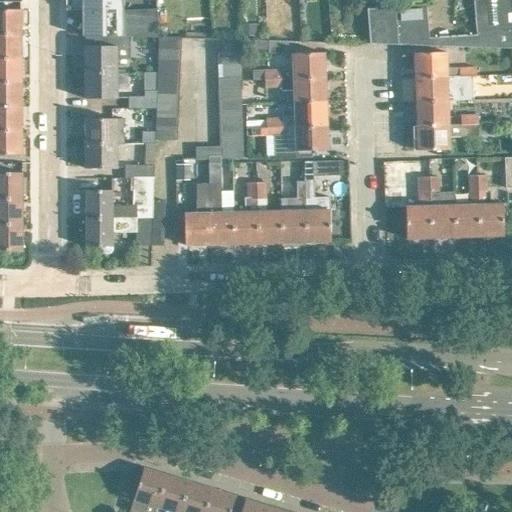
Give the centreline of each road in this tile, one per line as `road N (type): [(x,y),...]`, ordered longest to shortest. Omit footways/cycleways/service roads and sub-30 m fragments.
road 1 (secondary): [(511,361),(0,330)]
road 2 (secondary): [(57,385),(511,410)]
road 3 (residential): [(49,287),(367,284)]
road 4 (residential): [(344,511),(192,458),(62,461)]
road 5 (residential): [(49,287),(48,0)]
road 6 (residential): [(367,284),(363,66)]
road 7 (residential): [(367,284),(511,276)]
